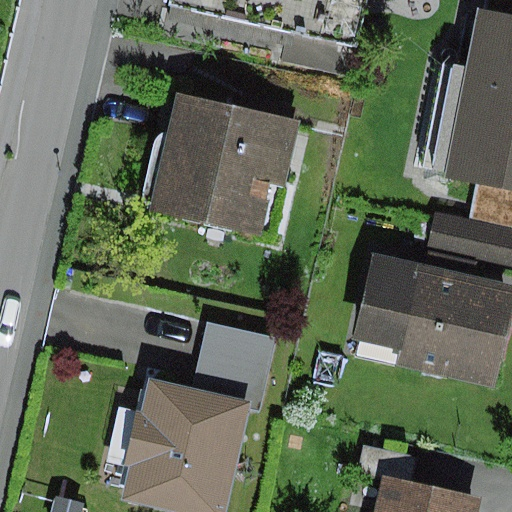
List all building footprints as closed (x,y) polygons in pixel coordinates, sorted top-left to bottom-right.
[(341,0),(172,0),(172,3),(334,35),(341,0)] [(511,74),(470,66),(458,123),(511,132),(511,74)] [(313,127),(197,99),(171,209),(287,237),(313,127)] [(511,236),(447,221),(438,255),(511,276),(511,236)] [(511,289),(396,264),(380,344),(424,351),(420,372),(511,395),(511,289)] [(229,511),(258,394),(159,370),(130,491),(219,511),(229,511)] [(494,511),(496,503),(399,486),(394,511),(494,511)] [(54,497),(50,511),(83,511),(85,504),(54,497)]
